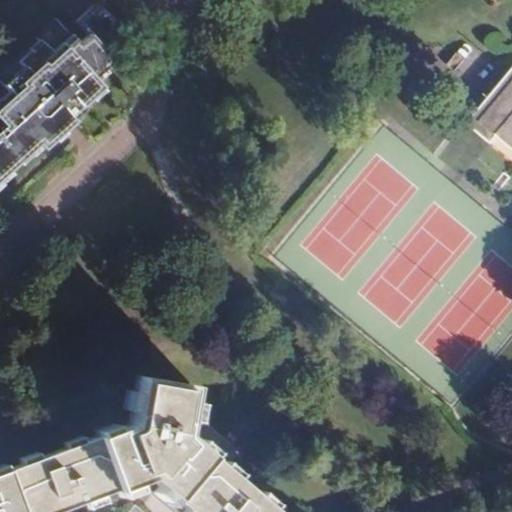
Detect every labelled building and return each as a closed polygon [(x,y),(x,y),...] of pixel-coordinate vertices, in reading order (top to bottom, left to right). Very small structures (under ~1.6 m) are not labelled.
[(62,105),(69,112),(72,115),(84,104),(82,102),(102,84),(96,76),(115,58),(104,46),(116,35),(117,19),(100,0),(96,0),(78,17),(91,32),(81,40),(71,29),(51,47),(46,42),(43,38),(21,59),(24,62),(28,67),(9,86),(13,91),(0,102),(0,175),(60,120),(53,113),(62,105)] [(51,47),(71,29),(66,24),(46,42),(51,47)] [(511,146),(511,60),(459,124),(481,142),(492,130),(511,146)] [(4,80),(9,86),(28,67),(24,62),(4,80)] [(0,93),(0,102),(13,91),(9,86),(0,93)] [(60,120),(69,112),(62,105),(53,113),(60,120)] [(276,511),(182,434),(190,384),(133,376),(126,421),(0,469),(0,511),(54,511),(146,479),(185,511),(276,511)]
